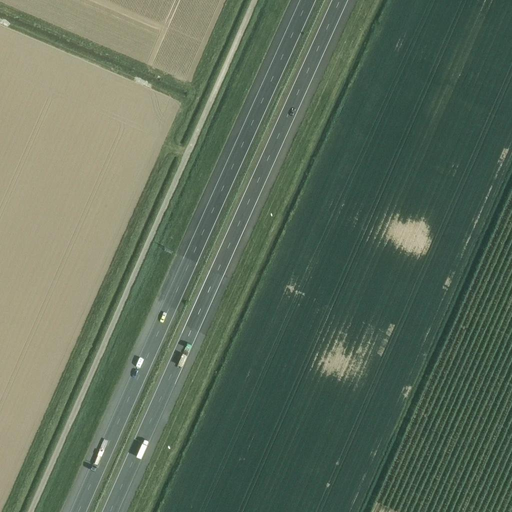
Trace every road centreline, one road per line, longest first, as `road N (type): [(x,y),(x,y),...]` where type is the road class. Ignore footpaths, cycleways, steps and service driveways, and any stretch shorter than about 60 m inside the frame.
road 1 (motorway): [(111,511),(340,0)]
road 2 (motorway): [(308,0),(79,511)]
road 3 (unclassified): [(254,0),(30,511)]
